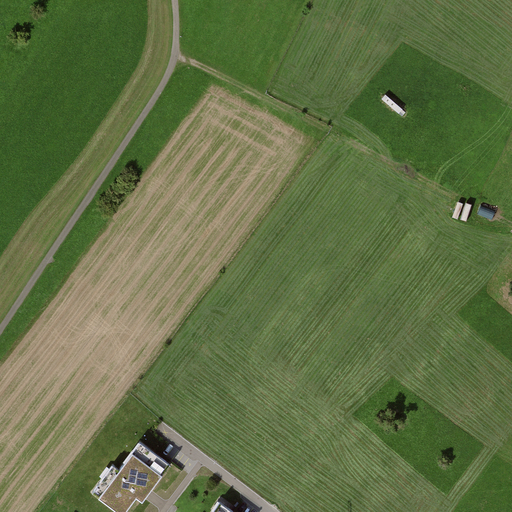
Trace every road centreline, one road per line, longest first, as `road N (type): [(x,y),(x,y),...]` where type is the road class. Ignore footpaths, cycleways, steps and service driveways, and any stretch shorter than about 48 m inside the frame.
road 1 (track): [(0,332),(163,84),(175,55),(175,0)]
road 2 (track): [(175,55),(511,227)]
road 3 (residential): [(270,511),(162,429)]
